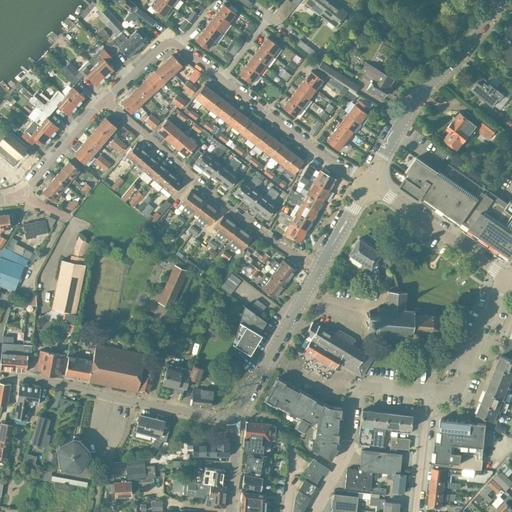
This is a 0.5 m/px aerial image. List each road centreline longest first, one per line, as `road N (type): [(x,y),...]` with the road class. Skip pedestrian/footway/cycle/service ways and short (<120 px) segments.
road 1 (residential): [(105,100),(169,41),(366,183)]
road 2 (residential): [(317,267),(194,182),(105,100)]
road 3 (tertiary): [(228,419),(0,374)]
road 4 (secondary): [(366,183),(408,109),(498,0)]
road 5 (secondary): [(228,419),(317,267)]
road 6 (residential): [(507,280),(366,183)]
road 7 (residential): [(428,390),(457,387),(507,280)]
road 8 (residential): [(313,511),(347,446),(351,387)]
road 9 (residential): [(22,194),(105,100)]
road 10 (residential): [(415,511),(428,390)]
